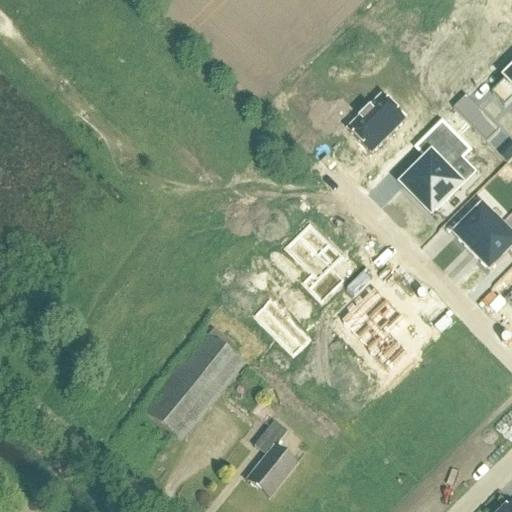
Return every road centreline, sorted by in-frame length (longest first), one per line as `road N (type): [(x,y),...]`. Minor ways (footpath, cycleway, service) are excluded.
road 1 (residential): [(327,175),(511,358)]
road 2 (unclassified): [(0,383),(157,511)]
